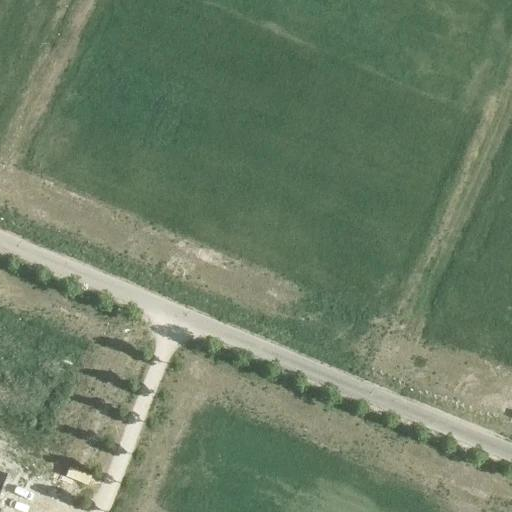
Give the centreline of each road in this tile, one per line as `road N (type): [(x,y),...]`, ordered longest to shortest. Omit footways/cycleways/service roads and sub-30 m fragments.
road 1 (residential): [(176,319),(511,458)]
road 2 (residential): [(176,319),(94,511)]
road 3 (residential): [(0,244),(176,319)]
